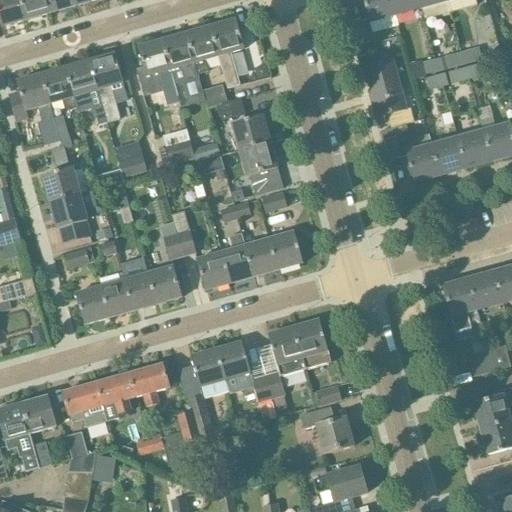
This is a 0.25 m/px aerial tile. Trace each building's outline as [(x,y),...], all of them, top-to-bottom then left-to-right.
[(28,21),(22,0),(0,0),(0,15),(3,28),(28,21)] [(48,0),(22,0),(28,21),(52,14),(48,0)] [(48,0),(52,14),(76,7),(74,0),(48,0)] [(361,0),(369,25),(395,17),(390,0),(361,0)] [(418,0),(390,0),(395,17),(421,10),(418,0)] [(418,0),(421,10),(448,3),(446,0),(418,0)] [(236,21),(212,28),(220,58),(228,89),(241,86),(233,54),(245,51),(236,21)] [(369,44),(364,22),(351,27),(357,46),(369,44)] [(212,28),(188,35),(199,76),(210,73),(207,62),(220,58),(212,28)] [(188,35),(164,42),(181,103),(190,101),(185,84),(201,79),(199,76),(188,35)] [(164,42),(139,48),(147,78),(148,80),(160,77),(163,90),(162,90),(167,107),(181,103),(164,42)] [(479,48),(462,53),(465,65),(483,60),(479,48)] [(439,72),(465,65),(462,53),(435,60),(439,72)] [(116,55),(91,62),(99,91),(98,92),(103,105),(108,124),(117,122),(120,121),(111,88),(124,85),(116,55)] [(426,76),(439,72),(435,60),(422,64),(422,62),(409,65),(413,81),(427,78),(426,76)] [(91,62),(67,69),(75,98),(78,109),(79,113),(93,109),(98,127),(108,124),(103,105),(98,92),(99,91),(91,62)] [(393,62),(366,69),(375,102),(373,102),(378,119),(389,116),(407,112),(406,110),(393,62)] [(467,68),(470,80),(487,76),(484,64),(467,68)] [(451,85),(470,80),(467,68),(448,73),(451,85)] [(67,69),(43,76),(51,105),(63,102),(64,108),(70,112),(78,109),(75,98),(67,69)] [(446,74),(426,79),(430,92),(449,86),(446,74)] [(51,105),(43,76),(18,82),(21,93),(8,97),(16,124),(28,121),(27,112),(38,109),(42,125),(45,124),(50,142),(59,139),(54,119),(50,105),(51,105)] [(229,105),(228,102),(223,85),(203,92),(209,111),(216,108),(229,105)] [(241,98),(228,102),(229,105),(216,108),(221,124),(246,116),(241,98)] [(54,119),(59,139),(62,147),(64,146),(72,144),(64,116),(54,119)] [(241,152),(271,144),(263,117),(233,126),(241,152)] [(485,133),(493,163),(511,157),(511,127),(511,126),(485,133)] [(194,160),(191,150),(186,131),(162,137),(165,147),(170,166),(194,160)] [(459,140),(467,170),(493,163),(485,133),(459,140)] [(414,184),(441,177),(430,135),(416,139),(419,151),(406,155),(414,184)] [(402,159),(395,137),(384,142),(389,161),(402,159)] [(459,140),(433,147),(441,177),(467,170),(459,140)] [(191,150),(194,160),(195,165),(197,164),(221,158),(217,143),(191,150)] [(271,144),(241,152),(248,178),(250,178),(256,198),(283,190),(277,171),(278,170),(271,144)] [(147,173),(142,157),(138,158),(118,164),(123,180),(147,173)] [(221,158),(197,164),(201,178),(225,171),(221,158)] [(44,176),(51,203),(81,195),(74,168),(44,176)] [(105,175),(96,178),(100,190),(109,188),(105,175)] [(126,198),(123,187),(108,191),(111,202),(126,198)] [(241,191),(231,194),(234,204),(244,200),(241,191)] [(81,195),(51,203),(59,230),(62,229),(67,245),(92,238),(88,222),(89,221),(85,209),(95,207),(91,192),(81,195)] [(288,209),(284,194),(262,200),(266,216),(288,209)] [(248,204),(236,207),(239,220),(251,217),(248,204)] [(224,225),(239,220),(236,207),(220,212),(224,225)] [(177,236),(183,258),(197,254),(185,213),(172,216),(176,231),(177,236)] [(0,248),(22,242),(16,220),(0,224),(0,248)] [(295,234),(270,241),(279,271),(304,264),(295,234)] [(177,236),(163,240),(170,262),(183,258),(177,236)] [(230,285),(255,278),(246,248),(243,236),(229,239),(233,251),(222,254),(230,285)] [(255,278),(279,271),(270,241),(246,248),(255,278)] [(103,260),(119,255),(115,242),(99,246),(103,260)] [(90,265),(85,250),(64,256),(69,271),(90,265)] [(230,285),(222,254),(197,261),(206,292),(230,285)] [(146,260),(122,266),(126,281),(134,312),(158,305),(150,275),(146,260)] [(174,268),(150,275),(158,305),(183,299),(174,268)] [(511,269),(495,274),(503,305),(511,302),(511,269)] [(469,281),(477,312),(503,305),(495,274),(469,281)] [(0,304),(18,300),(37,294),(32,278),(0,287),(0,304)] [(102,288),(110,319),(134,312),(126,281),(124,282),(102,288)] [(468,314),(477,312),(469,281),(443,289),(451,319),(455,334),(472,330),(468,314)] [(110,319),(102,288),(77,295),(86,326),(110,319)] [(296,330),(307,371),(332,364),(321,323),(296,330)] [(280,372),(266,376),(273,400),(285,397),(280,379),(282,378),(307,371),(296,330),(270,337),(279,367),(280,372)] [(223,350),(218,351),(223,370),(227,382),(237,379),(238,379),(241,392),(255,388),(259,404),(272,401),(273,400),(266,376),(253,379),(252,375),(243,344),(223,350)] [(505,347),(488,352),(494,373),(511,368),(505,347)] [(218,351),(193,358),(195,366),(201,389),(211,386),(214,397),(230,393),(227,382),(223,370),(218,351)] [(494,373),(488,352),(470,356),(473,367),(471,367),(474,378),(494,373)] [(131,375),(138,399),(145,397),(148,408),(160,404),(157,393),(171,389),(164,366),(131,375)] [(131,375),(98,384),(105,408),(103,408),(107,422),(120,419),(120,416),(132,412),(129,401),(138,399),(131,375)] [(105,408),(98,384),(65,394),(72,417),(74,424),(85,421),(87,428),(107,422),(103,408),(105,408)] [(341,402),(338,387),(316,393),(316,394),(312,396),(316,409),(341,402)] [(212,428),(203,396),(188,400),(192,413),(199,441),(200,442),(215,438),(212,428)] [(475,405),(481,430),(511,422),(511,409),(508,411),(504,397),(475,405)] [(23,405),(31,435),(57,428),(48,398),(23,405)] [(40,469),(34,446),(33,446),(30,436),(31,435),(23,405),(22,406),(20,401),(7,405),(8,410),(0,411),(0,419),(6,442),(8,451),(18,449),(20,459),(23,458),(27,473),(40,469)] [(335,422),(331,409),(301,417),(305,431),(318,428),(325,456),(355,448),(347,419),(335,422)] [(184,445),(199,441),(192,413),(177,417),(184,445)] [(511,422),(481,430),(488,457),(511,450),(511,422)] [(66,438),(73,460),(89,456),(82,432),(66,438)] [(150,442),(153,454),(165,451),(164,450),(165,449),(162,438),(150,442)] [(199,441),(184,445),(165,449),(164,450),(165,451),(170,469),(204,460),(200,442),(199,441)] [(46,442),(34,446),(40,469),(52,466),(46,442)] [(140,457),(153,454),(150,442),(136,445),(140,457)] [(0,480),(9,478),(0,449),(0,480)] [(97,453),(89,456),(73,460),(71,460),(69,473),(93,474),(97,453)] [(367,495),(360,469),(314,481),(318,494),(332,490),(335,504),(367,495)] [(93,474),(69,473),(65,499),(87,502),(93,474)] [(235,511),(232,496),(217,499),(219,511),(235,511)] [(188,511),(186,498),(171,501),(172,511),(188,511)] [(85,511),(87,502),(65,499),(62,511),(85,511)] [(511,511),(511,501),(501,504),(502,511),(511,511)] [(280,511),(278,503),(271,505),(271,511),(280,511)]
